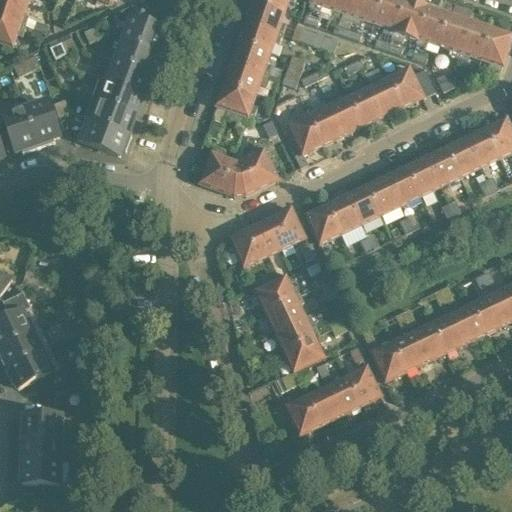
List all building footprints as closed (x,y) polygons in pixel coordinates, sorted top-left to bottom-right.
[(23,17),(26,6),(6,0),(0,0),(0,20),(25,29),(29,19),(23,17)] [(293,6),(295,0),(254,0),(253,4),(283,15),(287,4),(293,6)] [(311,0),(308,10),(319,14),(322,8),(332,11),(335,0),(311,0)] [(359,0),(335,0),(332,11),(343,15),(341,21),(351,25),(359,0)] [(374,26),(382,0),(359,0),(351,25),(361,28),(363,22),(374,26)] [(405,2),(398,0),(382,0),(374,26),(385,29),(382,36),(391,39),(393,32),(394,33),(405,2)] [(405,2),(394,33),(393,32),(391,39),(392,39),(391,42),(402,46),(404,41),(416,45),(415,47),(417,47),(419,41),(418,41),(429,10),(405,2)] [(280,25),(283,15),(253,4),(246,25),(282,38),(286,27),(280,25)] [(319,14),(308,10),(306,18),(303,25),(317,30),(319,22),(317,21),(319,14)] [(419,41),(417,47),(426,50),(428,44),(439,48),(449,18),(429,10),(418,41),(419,41)] [(131,19),(131,20),(123,43),(158,56),(161,57),(167,41),(164,40),(166,33),(145,26),(145,24),(145,23),(145,22),(145,20),(145,19),(144,18),(143,17),(142,16),(140,16),(139,15),(137,15),(135,16),(134,17),(133,18),(131,19)] [(470,25),(449,18),(439,48),(449,52),(447,58),(458,61),(470,25)] [(22,39),(25,29),(0,20),(0,44),(12,49),(15,37),(22,39)] [(46,36),(48,28),(35,24),(32,32),(46,36)] [(95,29),(100,40),(111,35),(106,24),(95,29)] [(279,47),(282,38),(246,25),(238,46),(269,56),(273,45),(279,47)] [(470,25),(458,61),(467,64),(469,58),(481,62),(491,32),(470,25)] [(291,42),(298,44),(303,30),(296,28),(291,42)] [(333,36),(346,40),(349,33),(336,28),(333,36)] [(100,40),(95,29),(84,34),(89,46),(100,40)] [(310,33),(303,30),(298,44),(305,46),(310,33)] [(511,39),(491,32),(481,62),(491,66),(489,72),(500,76),(502,70),(511,40),(511,39)] [(317,35),(310,33),(305,46),(312,49),(317,35)] [(361,37),(349,33),(346,40),(359,45),(361,37)] [(324,38),(317,35),(312,49),(319,51),(324,38)] [(319,51),(326,54),(331,40),(324,38),(319,51)] [(72,40),(61,45),(66,56),(77,51),(72,40)] [(338,43),(331,40),(326,54),(334,56),(338,43)] [(374,50),(387,54),(390,46),(377,42),(374,50)] [(151,76),(158,56),(123,43),(115,63),(151,76)] [(66,56),(61,45),(50,50),(55,61),(66,56)] [(265,67),(269,56),(238,46),(231,66),(262,77),(258,87),(264,89),(271,69),(265,67)] [(390,46),(387,54),(400,59),(403,51),(390,46)] [(414,54),(411,62),(425,67),(427,59),(414,54)] [(24,63),(30,74),(40,69),(35,58),(24,63)] [(292,59),(289,66),(303,70),(305,63),(292,59)] [(368,59),(356,65),(359,72),(372,67),(368,59)] [(30,74),(24,63),(13,69),(19,80),(30,74)] [(143,96),(151,76),(115,63),(108,83),(143,96)] [(347,78),(359,72),(356,65),(343,71),(347,78)] [(258,87),(262,77),(231,66),(224,87),(254,98),(258,87)] [(289,66),(287,73),(300,77),(303,70),(289,66)] [(271,69),(268,79),(278,83),(282,72),(271,69)] [(313,76),(316,84),(329,78),(325,70),(313,76)] [(388,81),(402,110),(422,100),(423,102),(435,96),(424,73),(412,79),(408,72),(388,81)] [(287,73),(284,80),(298,85),(300,77),(287,73)] [(436,81),(439,88),(452,82),(449,75),(436,81)] [(304,90),(316,84),(313,76),(300,82),(304,90)] [(136,116),(143,96),(108,83),(100,80),(92,100),(136,116)] [(296,92),(298,85),(284,80),(282,87),(296,92)] [(382,119),(402,110),(388,81),(369,91),(382,119)] [(456,89),(452,82),(439,88),(443,95),(456,89)] [(224,87),(217,108),(227,112),(240,117),(253,121),(257,110),(251,108),(254,98),(224,87)] [(362,128),(382,119),(369,91),(349,100),(362,128)] [(92,100),(85,120),(93,123),(128,137),(136,116),(92,100)] [(342,138),(362,128),(349,100),(329,110),(342,138)] [(54,107),(58,119),(70,115),(65,102),(54,107)] [(24,111),(38,150),(55,144),(53,141),(60,139),(47,103),(24,111)] [(329,110),(309,119),(323,147),(342,138),(329,110)] [(23,156),(38,150),(24,111),(2,119),(15,155),(21,153),(23,156)] [(237,124),(240,117),(227,112),(224,119),(237,124)] [(240,117),(237,124),(250,129),(253,121),(240,117)] [(302,157),(323,147),(309,119),(289,129),(301,156),(294,159),(300,172),(308,168),(302,157)] [(93,123),(85,120),(76,143),(120,159),(122,153),(125,154),(131,138),(128,137),(93,123)] [(485,132),(499,161),(511,154),(511,135),(506,122),(485,132)] [(262,128),(268,140),(276,136),(271,125),(262,128)] [(479,171),(499,161),(485,132),(465,142),(479,171)] [(459,180),(479,171),(465,142),(446,151),(459,180)] [(254,159),(243,164),(257,193),(277,183),(274,176),(281,173),(274,160),(268,163),(260,148),(251,153),(254,159)] [(222,194),(233,164),(222,160),(224,154),(214,150),(200,187),(222,194)] [(426,161),(439,190),(459,180),(446,151),(426,161)] [(420,199),(439,190),(426,161),(406,170),(420,199)] [(233,164),(222,194),(234,199),(245,198),(257,193),(243,164),(238,166),(233,164)] [(400,208),(420,199),(406,170),(386,180),(400,208)] [(366,189),(380,218),(400,208),(386,180),(366,189)] [(492,180),(485,183),(491,196),(498,193),(492,180)] [(484,199),(491,196),(485,183),(478,187),(484,199)] [(360,227),(380,218),(366,189),(346,198),(360,227)] [(340,237),(360,227),(346,198),(326,208),(340,237)] [(455,204),(447,207),(454,220),(461,216),(455,204)] [(447,223),(454,220),(447,207),(441,210),(447,223)] [(320,247),(340,237),(326,208),(306,218),(320,247)] [(272,238),(279,253),(304,241),(290,212),(277,219),(283,233),(272,238)] [(413,218),(406,221),(412,234),(419,230),(413,218)] [(268,258),(279,253),(272,238),(283,233),(277,219),(243,234),(250,249),(261,244),(268,258)] [(405,237),(412,234),(406,221),(399,224),(405,237)] [(243,270),(268,258),(261,244),(250,249),(243,234),(229,241),(243,270)] [(379,250),(379,249),(373,237),(366,240),(372,253),(379,250)] [(365,256),(372,253),(366,240),(359,244),(365,256)] [(300,251),(306,264),(314,261),(308,248),(300,251)] [(329,268),(337,264),(331,251),(324,255),(329,268)] [(311,278),(321,273),(318,267),(308,271),(311,278)] [(34,288),(37,276),(26,273),(22,285),(34,288)] [(0,298),(12,283),(0,274),(0,298)] [(264,280),(268,288),(279,283),(276,274),(264,280)] [(332,274),(326,277),(319,281),(323,288),(335,281),(332,274)] [(489,275),(482,278),(488,291),(495,287),(489,275)] [(37,276),(34,288),(45,292),(49,280),(37,276)] [(481,294),(488,291),(482,278),(475,281),(481,294)] [(252,286),(256,294),(268,288),(264,280),(252,286)] [(256,294),(255,294),(265,315),(300,298),(297,290),(291,293),(285,280),(279,283),(268,288),(256,294)] [(339,288),(335,281),(323,288),(326,294),(339,288)] [(447,289),(440,292),(446,305),(453,302),(447,289)] [(505,327),(511,323),(511,290),(511,289),(491,298),(505,327)] [(446,305),(440,292),(433,296),(439,309),(446,305)] [(0,350),(39,331),(22,296),(3,305),(3,304),(2,304),(10,319),(0,323),(0,350)] [(304,306),(300,298),(265,315),(274,335),(304,320),(298,308),(304,306)] [(485,336),(505,327),(491,298),(471,307),(485,336)] [(465,346),(485,336),(471,307),(451,317),(465,346)] [(409,312),(402,316),(408,329),(415,325),(409,312)] [(401,332),(408,329),(402,316),(395,319),(401,332)] [(446,355),(465,346),(451,317),(431,326),(446,355)] [(328,325),(331,332),(344,326),(341,319),(328,325)] [(284,355),(319,338),(316,330),(310,333),(304,320),(274,335),(284,355)] [(76,337),(87,332),(82,321),(71,327),(76,337)] [(348,333),(344,326),(331,332),(335,339),(348,333)] [(426,365),(446,355),(431,326),(412,336),(426,365)] [(7,370),(48,351),(39,331),(0,350),(0,355),(5,365),(2,366),(4,372),(8,371),(7,370)] [(362,335),(362,336),(368,348),(375,344),(369,331),(362,335)] [(87,332),(76,337),(81,348),(92,343),(87,332)] [(406,374),(426,365),(412,336),(392,345),(406,374)] [(319,338),(284,355),(293,375),(295,375),(307,369),(324,361),(317,348),(323,345),(319,338)] [(385,384),(406,374),(392,345),(371,355),(385,384)] [(15,386),(18,392),(59,372),(48,351),(7,370),(8,371),(4,372),(12,388),(15,386)] [(363,364),(357,351),(349,355),(356,367),(363,364)] [(324,367),(316,370),(322,383),(330,380),(324,367)] [(307,369),(295,375),(298,382),(311,376),(307,369)] [(346,381),(360,410),(380,400),(366,371),(346,381)] [(281,380),(274,384),(280,396),(287,393),(281,380)] [(340,419),(360,410),(346,381),(326,390),(340,419)] [(320,428),(340,419),(326,390),(306,400),(320,428)] [(300,438),(320,428),(306,400),(286,409),(300,438)] [(22,441),(60,442),(61,418),(23,417),(23,424),(19,424),(19,441),(22,441)] [(77,427),(81,439),(93,435),(89,423),(77,427)] [(96,447),(93,435),(81,439),(85,450),(96,447)] [(59,464),(60,442),(22,441),(22,456),(18,456),(18,463),(22,463),(59,464)] [(59,487),(59,464),(22,463),(18,463),(18,480),(21,480),(21,486),(59,487)] [(77,488),(76,500),(89,500),(90,488),(77,488)]
